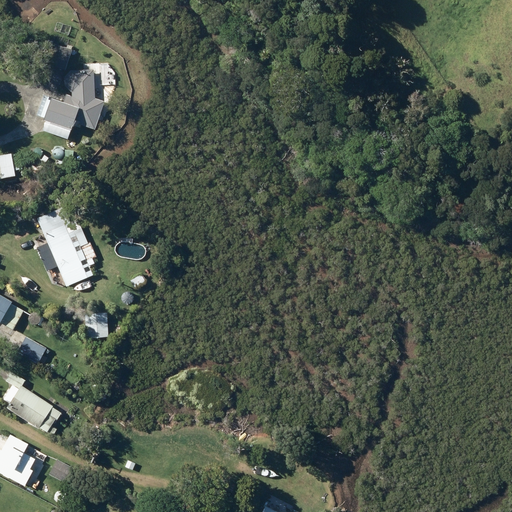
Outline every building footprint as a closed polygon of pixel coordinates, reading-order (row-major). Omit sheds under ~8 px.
[(54,45),(48,66),(66,71),(72,50),(54,45)] [(54,100),(46,122),(73,132),(76,123),(96,130),(105,102),(95,98),(94,71),(72,71),(66,78),(66,85),(73,92),(73,97),(68,95),(65,104),(54,100)] [(20,153),(0,155),(0,178),(15,176),(14,170),(23,169),(20,153)] [(94,276),(90,266),(95,264),(93,259),(97,257),(91,243),(88,244),(81,228),(71,233),(61,209),(38,219),(67,287),(94,276)] [(36,253),(20,245),(17,250),(33,258),(36,253)] [(33,285),(15,270),(9,277),(27,292),(33,285)] [(140,274),(131,282),(137,289),(146,281),(140,274)] [(0,326),(2,324),(14,330),(24,312),(12,305),(13,304),(0,295),(0,326)] [(37,363),(46,347),(24,335),(15,351),(37,363)] [(67,362),(58,376),(79,389),(88,374),(67,362)] [(44,423),(49,427),(46,432),(53,437),(58,430),(53,426),(56,421),(59,421),(63,414),(53,408),(54,407),(22,386),(26,381),(12,372),(6,381),(13,386),(3,402),(10,406),(8,409),(39,430),(44,423)] [(1,450),(0,449),(0,473),(24,486),(32,470),(30,469),(34,460),(21,453),(27,442),(10,433),(1,450)] [(58,459),(50,475),(67,484),(75,468),(58,459)] [(128,461),(125,467),(133,470),(136,464),(128,461)]
